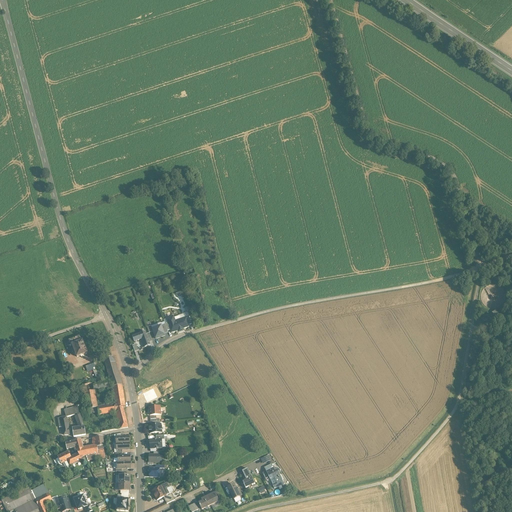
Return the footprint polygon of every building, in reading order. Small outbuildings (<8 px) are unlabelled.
[(179,317),(174,318),(172,317),(166,319),(168,323),(170,331),(171,333),(189,327),(189,326),(186,318),(180,320),(179,317)] [(152,329),(153,332),(155,339),(165,336),(164,334),(161,326),(152,329)] [(145,332),(140,334),(132,337),(134,342),(142,340),(145,348),(150,346),(146,335),(145,332)] [(80,337),(69,341),(71,346),(72,346),(74,349),(72,350),(74,354),(75,354),(77,357),(87,353),(83,341),(82,342),(80,337)] [(113,357),(88,366),(89,368),(92,367),(93,370),(106,366),(111,382),(113,382),(120,379),(113,357)] [(120,379),(113,382),(111,382),(93,385),(94,390),(113,387),(113,388),(122,387),(122,386),(120,379)] [(93,385),(84,386),(88,410),(97,408),(94,390),(93,385)] [(143,394),(147,403),(157,398),(153,389),(143,394)] [(116,405),(97,408),(99,416),(116,413),(115,410),(123,408),(125,408),(123,390),(114,392),(115,398),(113,398),(114,404),(115,403),(116,405)] [(77,407),(64,410),(66,417),(66,418),(67,417),(75,415),(80,415),(77,407)] [(97,408),(88,410),(89,417),(99,416),(97,408)] [(159,408),(149,409),(150,416),(160,415),(159,408)] [(84,428),(80,415),(75,415),(77,422),(80,428),(72,429),(74,438),(85,436),(84,428)] [(66,417),(58,419),(59,428),(62,428),(64,436),(69,436),(68,427),(66,419),(68,419),(67,417),(66,418),(66,417)] [(125,417),(117,419),(119,423),(120,430),(128,428),(125,417)] [(119,423),(101,427),(102,433),(120,430),(119,423)] [(151,426),(149,426),(150,434),(162,433),(161,425),(160,425),(151,426)] [(73,442),(65,444),(67,450),(75,448),(78,454),(81,453),(80,450),(82,450),(84,449),(83,449),(81,440),(73,442)] [(156,440),(150,441),(150,449),(162,449),(161,440),(156,440)] [(93,447),(83,449),(84,449),(82,450),(84,457),(86,456),(88,461),(98,459),(97,456),(103,455),(103,456),(105,456),(103,447),(97,448),(97,446),(94,447),(94,446),(93,446),(93,447)] [(67,452),(57,457),(58,458),(57,458),(57,459),(58,459),(61,465),(67,462),(69,461),(67,452)] [(78,454),(73,457),(73,459),(76,464),(82,461),(81,459),(80,459),(78,454)] [(268,455),(261,459),(263,464),(270,460),(268,455)] [(69,461),(67,462),(69,467),(76,464),(73,459),(69,461)] [(155,469),(150,469),(150,478),(159,478),(159,470),(159,469),(155,469)] [(255,484),(247,469),(242,472),(246,481),(243,483),(246,489),(255,484)] [(274,469),(267,472),(266,472),(269,477),(270,480),(275,489),(284,484),(278,470),(275,472),(274,469)] [(130,476),(124,476),(122,476),(121,476),(121,477),(121,479),(119,479),(119,484),(130,484),(130,476)] [(155,490),(152,492),(157,501),(163,497),(165,496),(171,493),(172,492),(172,491),(171,488),(170,488),(169,488),(167,483),(160,486),(161,488),(159,489),(158,488),(157,488),(156,488),(155,488),(155,489),(155,490)] [(44,486),(31,492),(29,488),(2,501),(6,511),(35,511),(40,510),(35,501),(49,495),(44,486)] [(234,486),(228,488),(234,500),(239,497),(236,490),(234,486)] [(217,492),(201,499),(203,502),(199,503),(200,505),(202,510),(221,501),(217,492)] [(171,493),(165,496),(163,497),(166,504),(175,500),(171,493)] [(49,495),(35,501),(40,510),(40,511),(46,511),(43,505),(49,503),(52,501),(49,495)] [(78,497),(74,499),(78,510),(82,508),(81,508),(84,507),(84,508),(84,507),(87,506),(83,496),(78,498),(78,497)] [(58,499),(53,500),(56,507),(56,508),(57,509),(58,510),(61,509),(59,503),(60,503),(58,499)] [(123,499),(114,499),(114,504),(117,504),(116,511),(126,511),(127,511),(129,500),(123,499)] [(60,503),(59,503),(61,509),(62,511),(64,511),(71,509),(68,500),(63,502),(60,503)] [(195,503),(189,507),(191,511),(199,511),(200,511),(199,509),(200,508),(198,504),(196,505),(195,503)]
